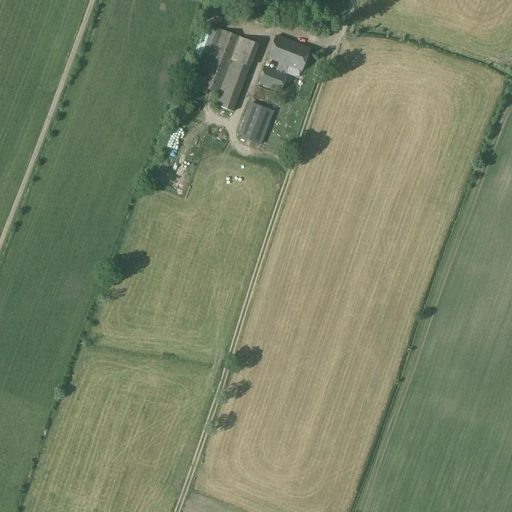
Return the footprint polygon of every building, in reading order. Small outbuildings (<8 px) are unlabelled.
[(232,112),(258,45),(213,27),(191,83),(219,94),(214,105),(232,112)] [(302,71),(310,49),(276,36),(267,58),(302,71)] [(281,90),(286,75),(264,67),(258,81),(281,90)] [(189,108),(196,112),(199,105),(192,101),(189,108)] [(260,144),(272,110),(250,102),(238,136),(260,144)]
